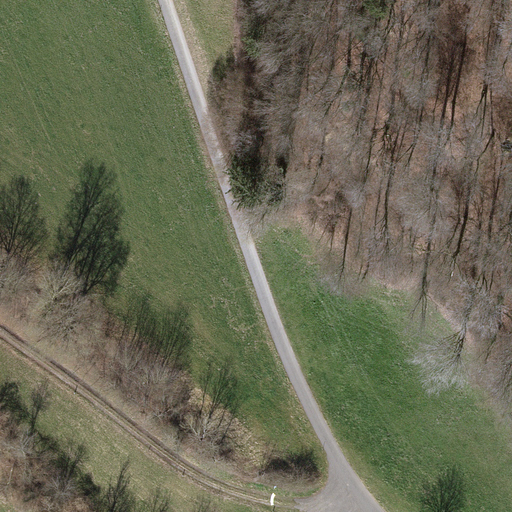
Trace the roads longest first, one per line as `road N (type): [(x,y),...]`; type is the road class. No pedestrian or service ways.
road 1 (residential): [(373,511),(356,496),(283,347),(166,0)]
road 2 (track): [(356,496),(298,502),(243,493),(183,463),(0,333)]
